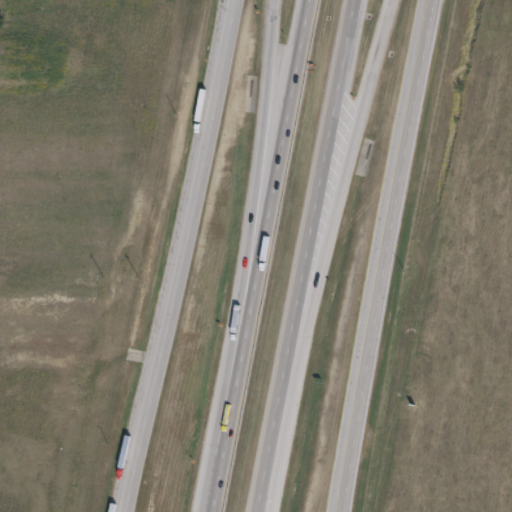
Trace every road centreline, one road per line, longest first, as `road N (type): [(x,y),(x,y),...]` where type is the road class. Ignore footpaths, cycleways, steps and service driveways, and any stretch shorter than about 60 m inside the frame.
road 1 (motorway): [(288,0),(147,511)]
road 2 (secondary): [(223,0),(108,511)]
road 3 (motorway): [(296,511),(325,305),(386,0)]
road 4 (secondary): [(333,511),(424,0)]
road 5 (motorway): [(307,0),(259,253)]
road 6 (motorway): [(237,371),(211,511)]
road 7 (motorway): [(259,253),(237,371)]
